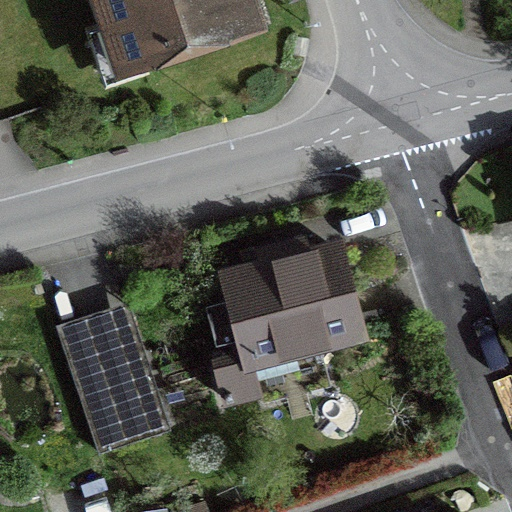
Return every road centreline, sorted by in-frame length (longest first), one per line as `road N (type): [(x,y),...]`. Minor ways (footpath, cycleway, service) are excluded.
road 1 (residential): [(0,226),(398,119)]
road 2 (residential): [(398,119),(508,443)]
road 3 (residential): [(508,443),(315,511)]
road 4 (residential): [(358,0),(398,119)]
